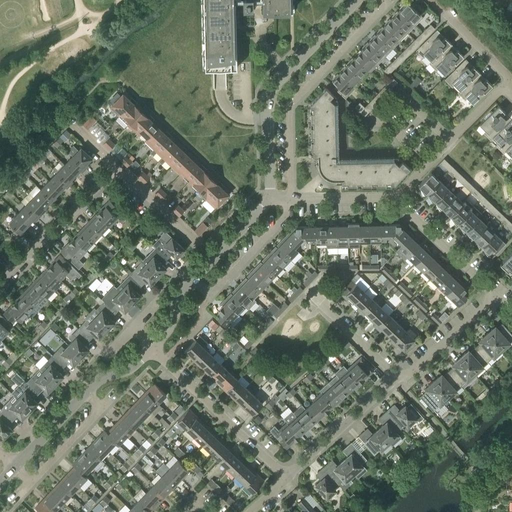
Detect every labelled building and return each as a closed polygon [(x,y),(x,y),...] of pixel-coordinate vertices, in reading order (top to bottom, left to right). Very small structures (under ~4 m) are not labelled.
[(200,0),(202,71),(203,71),(203,69),(219,69),(236,68),(235,2),(242,2),(242,11),(247,11),(247,0),(200,0)] [(294,12),(293,0),(247,0),(247,11),(253,11),(252,1),(258,1),(263,1),(263,11),(286,11),(293,11),(293,12),(294,12)] [(415,25),(423,17),(407,2),(399,10),(415,25)] [(407,33),(415,25),(399,10),(392,18),(407,33)] [(400,41),(407,33),(392,18),(384,26),(400,41)] [(428,35),(434,29),(430,25),(424,31),(428,35)] [(392,49),(400,41),(384,26),(377,34),(392,49)] [(441,40),(439,38),(441,37),(436,32),(417,51),(423,57),(425,56),(431,62),(449,45),(451,43),(445,37),(441,40)] [(420,42),(426,37),(422,33),(416,38),(420,42)] [(385,57),(392,49),(377,34),(369,41),(385,57)] [(413,50),(419,44),(415,40),(409,46),(413,50)] [(378,65),(385,57),(369,41),(362,49),(378,65)] [(454,53),(452,51),(453,50),(449,45),(431,62),(429,63),(436,70),(438,69),(444,75),(464,56),(457,50),(454,53)] [(405,58),(411,52),(407,48),(401,54),(405,58)] [(370,72),(378,65),(362,49),(354,57),(370,72)] [(397,65),(403,59),(399,55),(393,61),(397,65)] [(363,80),(370,72),(354,57),(347,65),(363,80)] [(470,69),(468,67),(470,66),(465,61),(445,80),(452,87),(454,85),(460,91),(477,74),(478,74),(480,72),(473,66),(470,69)] [(390,73),(396,67),(392,63),(386,69),(390,73)] [(355,88),(363,80),(347,65),(339,73),(355,88)] [(345,99),(355,88),(339,73),(332,81),(336,85),(334,88),(345,99)] [(483,82),(481,80),(482,79),(478,74),(477,74),(460,91),(458,93),(465,99),(467,98),(473,104),(492,85),(486,79),(483,82)] [(410,84),(414,88),(414,89),(421,81),(417,77),(410,84)] [(389,90),(395,84),(391,80),(385,86),(389,90)] [(325,87),(310,104),(310,107),(310,122),(312,122),(312,126),(310,126),(311,136),(313,136),(313,141),(311,141),(311,151),(313,151),(313,156),(317,156),(318,162),(318,163),(322,163),(322,166),(324,169),(326,171),(328,173),(331,174),(334,175),(334,179),(336,179),(341,179),(341,183),(347,183),(347,185),(357,185),(357,183),(361,183),(361,185),(371,184),(371,182),(375,182),(375,184),(394,184),(409,168),(404,163),(402,161),(398,164),(394,160),(335,161),(334,103),(329,98),(333,95),(325,87)] [(382,98),(387,92),(383,88),(377,94),(382,98)] [(113,111),(119,116),(132,103),(123,94),(120,97),(119,97),(119,96),(118,96),(117,96),(116,96),(116,97),(115,97),(115,98),(114,98),(114,99),(114,100),(114,101),(114,102),(115,102),(112,105),(110,108),(113,111)] [(374,106),(380,100),(376,96),(370,102),(374,106)] [(143,109),(137,103),(134,106),(132,103),(119,116),(127,125),(143,109)] [(364,117),(368,112),(359,103),(355,108),(364,117)] [(503,118),(501,116),(505,112),(498,106),(479,125),(486,131),(484,133),(491,140),(492,138),(509,121),(505,116),(503,118)] [(136,133),(149,120),(146,117),(149,114),(143,109),(127,125),(136,133)] [(88,129),(96,120),(92,116),(83,125),(88,129)] [(160,125),(154,119),(152,122),(149,120),(136,133),(139,136),(142,133),(147,138),(147,139),(160,125)] [(511,119),(509,121),(492,138),(498,144),(497,146),(503,153),(505,151),(511,143),(511,119)] [(153,150),(166,136),(164,134),(166,131),(160,125),(147,139),(147,138),(144,141),(153,149),(153,150)] [(60,137),(64,141),(70,135),(66,131),(60,137)] [(178,142),(172,136),(169,139),(166,136),(153,150),(153,149),(150,153),(153,156),(156,153),(161,158),(165,155),(178,142)] [(106,147),(111,142),(108,139),(103,144),(106,147)] [(109,150),(114,145),(111,142),(106,147),(109,150)] [(173,164),(184,153),(181,150),(184,148),(178,142),(165,155),(161,158),(158,161),(162,164),(165,161),(171,166),(173,163),(173,164)] [(73,156),(86,169),(89,166),(86,164),(92,158),(88,155),(81,148),(78,151),(73,146),(68,152),(73,156)] [(90,152),(83,146),(81,148),(88,155),(90,152)] [(195,158),(189,153),(186,156),(184,153),(173,164),(173,163),(171,166),(174,169),(179,174),(182,172),(195,158)] [(123,164),(129,158),(125,155),(120,161),(123,164)] [(76,175),(80,170),(82,172),(86,169),(73,156),(65,165),(76,175)] [(127,167),(132,161),(129,158),(123,164),(127,167)] [(191,180),(201,170),(198,167),(201,164),(195,158),(182,172),(179,174),(182,177),(185,175),(191,180)] [(446,169),(450,165),(444,159),(440,163),(446,169)] [(70,185),(73,182),(71,180),(76,175),(65,165),(57,173),(70,185)] [(454,176),(458,173),(452,167),(448,171),(454,176)] [(212,175),(206,169),(204,172),(201,170),(191,180),(188,183),(191,186),(194,183),(199,188),(200,188),(212,175)] [(141,180),(146,175),(143,172),(138,177),(141,180)] [(57,173),(49,181),(60,192),(64,187),(66,189),(70,185),(57,173)] [(424,196),(427,193),(426,193),(439,180),(431,173),(418,186),(422,189),(421,190),(424,196)] [(462,184),(466,180),(460,174),(456,178),(462,184)] [(144,183),(149,178),(146,175),(141,180),(144,183)] [(218,181),(212,175),(200,188),(199,188),(197,191),(200,194),(205,199),(206,199),(208,197),(218,186),(216,183),(218,181)] [(432,203),(434,201),(447,188),(439,180),(426,193),(427,193),(430,197),(429,197),(432,203)] [(41,190),(54,202),(57,199),(55,197),(60,192),(49,181),(41,190)] [(470,191),(473,187),(467,182),(464,186),(470,191)] [(221,189),(218,186),(208,197),(206,199),(211,205),(214,208),(217,205),(220,203),(221,203),(222,204),(223,204),(223,203),(224,203),(225,203),(225,202),(226,202),(226,201),(226,200),(226,199),(226,198),(225,198),(225,197),(230,192),(224,186),(221,189)] [(158,197),(163,191),(160,188),(155,194),(158,197)] [(440,211),(442,208),(454,195),(447,188),(434,201),(438,204),(436,205),(440,211)] [(478,199),(481,195),(475,189),(472,193),(478,199)] [(44,208),(48,203),(50,206),(54,202),(41,190),(33,198),(44,208)] [(161,200),(166,195),(163,191),(158,197),(161,200)] [(448,218),(450,216),(462,203),(454,195),(442,208),(445,211),(444,212),(448,218)] [(485,206),(489,202),(483,197),(479,200),(485,206)] [(38,219),(41,215),(39,213),(44,208),(33,198),(25,206),(38,219)] [(473,207),(466,199),(462,203),(450,216),(453,219),(452,220),(456,226),(458,223),(473,207)] [(127,218),(109,200),(104,206),(106,207),(102,210),(101,209),(96,214),(109,225),(108,226),(109,227),(118,218),(122,223),(127,218)] [(493,214),(497,210),(491,204),(487,208),(493,214)] [(175,213),(181,208),(177,205),(172,210),(175,213)] [(28,225),(33,220),(35,222),(38,219),(25,206),(17,215),(28,225)] [(464,233),(466,231),(465,231),(478,218),(481,214),(473,207),(458,223),(461,226),(460,227),(464,233)] [(179,217),(184,211),(181,208),(175,213),(179,217)] [(501,221),(505,217),(499,212),(495,215),(501,221)] [(109,225),(96,214),(92,219),(93,220),(90,223),(89,222),(101,234),(108,226),(109,225)] [(17,215),(9,223),(15,229),(13,232),(20,238),(25,232),(23,230),(28,225),(17,215)] [(471,240),(473,238),(486,225),(478,218),(465,231),(466,231),(469,234),(468,235),(471,240)] [(93,242),(101,234),(89,222),(84,227),(85,228),(82,232),(93,242)] [(199,236),(207,227),(203,222),(194,231),(199,236)] [(341,226),(337,226),(337,248),(348,247),(348,243),(348,223),(341,224),(341,226)] [(354,226),(354,223),(348,223),(348,243),(359,242),(358,225),(354,226)] [(359,242),(369,242),(369,223),(363,223),(363,225),(358,225),(359,242)] [(375,225),(375,223),(369,223),(369,242),(380,242),(380,225),(375,225)] [(315,243),(326,243),(326,224),(320,224),(320,226),(315,226),(315,238),(315,243)] [(332,224),(326,224),(326,243),(327,254),(337,254),(337,248),(337,226),(332,226),(332,224)] [(402,229),(400,227),(400,225),(380,225),(380,242),(386,242),(385,237),(393,236),(402,245),(403,245),(412,235),(404,228),(402,229)] [(479,248),(481,246),(493,233),(486,225),(473,238),(477,241),(475,242),(479,248)] [(315,238),(315,226),(295,227),(295,229),(293,232),(291,230),(284,238),(294,248),(298,251),(305,243),(305,238),(315,238)] [(93,242),(82,232),(79,235),(77,234),(73,239),(85,250),(93,242)] [(161,236),(153,245),(152,246),(155,248),(165,258),(171,253),(176,258),(179,254),(180,255),(184,251),(183,251),(184,249),(171,238),(165,232),(161,236)] [(489,253),(502,240),(493,233),(481,246),(484,249),(483,250),(487,255),(489,253)] [(407,256),(418,244),(415,241),(417,240),(412,235),(403,245),(402,245),(396,252),(404,260),(407,257),(407,256)] [(294,248),(284,238),(279,243),(281,244),(278,248),(290,259),(298,251),(294,248)] [(85,250),(73,239),(68,243),(70,245),(66,248),(65,247),(60,252),(79,269),(84,264),(79,259),(87,251),(85,250)] [(422,247),(418,244),(407,256),(407,257),(415,264),(428,250),(423,246),(422,247)] [(160,277),(163,273),(163,272),(166,269),(160,263),(165,258),(155,248),(146,258),(142,262),(158,277),(159,276),(160,277)] [(290,259),(278,248),(274,251),(273,249),(269,254),(282,267),(290,259)] [(422,271),(434,259),(431,256),(432,255),(428,250),(415,264),(422,271)] [(511,251),(500,264),(507,270),(509,269),(511,272),(510,273),(511,275),(511,251)] [(275,275),(282,267),(269,254),(264,258),(266,260),(263,263),(275,275)] [(81,275),(60,255),(55,260),(56,261),(53,265),(52,263),(47,268),(59,280),(60,281),(66,275),(71,280),(75,275),(78,278),(81,275)] [(437,262),(434,259),(422,271),(430,279),(443,265),(439,261),(437,262)] [(138,266),(130,275),(140,285),(145,280),(150,285),(154,281),(154,282),(158,279),(157,278),(158,277),(142,262),(138,266)] [(275,275),(263,263),(260,266),(258,265),(254,269),(267,283),(275,275)] [(438,286),(450,274),(446,271),(448,269),(443,265),(430,279),(438,286)] [(388,276),(391,273),(385,267),(382,270),(388,276)] [(55,291),(62,283),(60,281),(59,280),(47,268),(43,273),(44,274),(41,278),(55,291)] [(260,290),(267,283),(254,269),(249,274),(251,275),(248,279),(260,290)] [(312,280),(318,274),(315,271),(309,277),(312,280)] [(394,282),(397,279),(391,273),(388,276),(394,282)] [(453,277),(450,274),(438,286),(446,294),(459,280),(454,276),(453,277)] [(134,303),(138,300),(137,299),(140,296),(135,290),(140,285),(130,275),(121,284),(124,287),(120,292),(132,304),(133,303),(134,303)] [(306,287),(312,280),(309,277),(303,284),(306,287)] [(55,291),(41,278),(37,281),(36,280),(32,285),(47,299),(55,291)] [(260,290),(248,279),(245,282),(243,280),(239,285),(252,298),(260,290)] [(347,288),(349,290),(356,284),(351,279),(345,286),(347,288)] [(458,305),(466,297),(462,293),(465,289),(462,286),(463,284),(459,280),(446,294),(458,305)] [(404,291),(407,288),(401,282),(397,285),(404,291)] [(364,292),(356,284),(349,290),(347,288),(341,294),(347,300),(349,298),(354,303),(364,292)] [(47,299),(32,285),(27,289),(28,291),(25,294),(36,305),(40,309),(48,300),(47,299)] [(248,309),(256,301),(252,298),(239,285),(234,290),(236,291),(233,294),(245,306),(248,309)] [(297,296),(303,290),(300,287),(294,293),(297,296)] [(410,297),(413,294),(407,288),(404,291),(410,297)] [(391,291),(385,297),(388,300),(394,294),(391,291)] [(132,304),(120,292),(116,296),(113,293),(104,302),(114,312),(119,307),(125,312),(128,308),(129,309),(132,305),(131,305),(132,304)] [(360,313),(372,300),(364,292),(354,303),(359,307),(357,310),(360,313)] [(291,302),(297,296),(294,293),(288,299),(291,302)] [(36,305),(25,294),(22,298),(20,296),(16,301),(32,317),(40,309),(36,305)] [(245,306),(233,294),(230,298),(228,296),(224,301),(238,314),(245,306)] [(419,306),(422,303),(416,297),(413,300),(419,306)] [(370,318),(381,308),(372,300),(360,313),(363,316),(365,314),(370,318)] [(32,317),(16,301),(11,306),(13,307),(9,310),(8,309),(3,314),(11,322),(14,324),(18,320),(21,323),(29,314),(32,317)] [(226,326),(238,314),(224,301),(219,305),(221,307),(218,310),(221,314),(217,318),(226,326)] [(94,308),(89,313),(94,318),(107,331),(108,330),(112,327),(111,326),(114,323),(109,317),(114,312),(104,302),(101,305),(96,310),(94,308)] [(282,312),(288,306),(285,302),(279,309),(282,312)] [(425,312),(428,309),(422,303),(419,306),(425,312)] [(377,329),(389,315),(381,308),(370,318),(375,323),(373,325),(377,329)] [(276,318),(282,312),(279,309),(273,315),(276,318)] [(86,321),(78,329),(88,339),(94,333),(99,339),(102,335),(103,336),(107,332),(106,332),(107,331),(94,318),(89,313),(83,319),(86,321)] [(439,325),(442,321),(434,314),(431,317),(439,325)] [(387,334),(397,323),(389,315),(377,329),(380,332),(382,330),(387,334)] [(1,316),(0,317),(0,340),(1,341),(9,332),(7,330),(11,325),(1,316)] [(267,327),(273,321),(270,318),(264,324),(267,327)] [(212,320),(208,325),(214,330),(218,325),(212,320)] [(393,344),(406,331),(397,323),(387,334),(392,339),(390,341),(393,344)] [(497,325),(492,329),(487,334),(502,350),(510,343),(509,343),(511,340),(511,334),(510,332),(507,329),(502,323),(498,327),(497,325)] [(261,333),(267,327),(264,324),(258,330),(261,333)] [(50,328),(40,339),(46,344),(56,334),(50,328)] [(83,357),(86,354),(85,353),(89,349),(83,344),(88,339),(78,329),(70,338),(73,341),(68,345),(81,357),(82,357),(83,357)] [(404,350),(414,339),(406,331),(393,344),(396,347),(398,345),(404,350)] [(480,343),(475,347),(488,362),(493,357),(493,358),(502,350),(487,334),(479,341),(480,343)] [(192,357),(194,359),(204,348),(208,344),(200,336),(184,352),(190,358),(192,357)] [(247,348),(255,340),(252,337),(244,345),(247,348)] [(81,357),(68,345),(64,350),(61,347),(52,356),(63,366),(68,360),(73,366),(77,362),(77,363),(81,359),(80,359),(81,357)] [(256,356),(260,351),(256,347),(252,352),(256,356)] [(470,349),(465,353),(460,358),(475,374),(483,367),(488,362),(475,347),(471,351),(470,349)] [(29,348),(24,353),(28,357),(33,352),(29,348)] [(201,368),(212,356),(204,348),(194,359),(197,361),(195,363),(201,368)] [(58,371),(63,366),(52,356),(44,365),(40,369),(43,372),(55,384),(56,383),(57,384),(61,381),(60,380),(63,376),(58,371)] [(211,375),(221,364),(212,356),(201,368),(207,374),(208,372),(211,375)] [(361,357),(347,370),(359,384),(364,379),(363,378),(372,370),(361,357)] [(453,367),(448,371),(461,386),(466,381),(466,382),(475,374),(460,358),(452,365),(453,367)] [(218,384),(229,372),(221,364),(211,375),(213,377),(212,378),(218,384)] [(336,375),(340,379),(349,390),(353,387),(354,388),(359,384),(347,370),(343,365),(334,373),(336,375)] [(36,374),(27,383),(37,393),(42,387),(48,393),(51,389),(52,390),(55,386),(54,385),(55,384),(43,372),(40,369),(36,374)] [(448,371),(443,376),(441,374),(433,382),(448,398),(456,391),(461,386),(448,371)] [(227,390),(237,380),(229,372),(218,384),(223,389),(225,388),(227,390)] [(349,390),(340,379),(336,375),(328,383),(331,387),(331,386),(342,399),(347,395),(346,393),(349,390)] [(234,400),(245,388),(237,380),(227,390),(230,393),(228,394),(234,400)] [(439,405),(440,406),(448,398),(433,382),(425,389),(426,391),(421,396),(434,410),(439,405)] [(17,399),(30,411),(31,410),(31,411),(35,407),(34,407),(37,403),(32,398),(37,393),(27,383),(18,392),(14,396),(17,399)] [(331,387),(328,383),(319,391),(321,393),(322,392),(323,394),(322,394),(332,405),(336,402),(337,404),(342,399),(331,386),(331,387)] [(166,395),(154,384),(148,390),(150,391),(148,393),(146,392),(158,403),(166,395)] [(244,406),(254,396),(245,388),(234,400),(240,405),(241,404),(244,406)] [(150,412),(158,403),(146,392),(140,398),(142,399),(139,402),(150,412)] [(332,405),(322,394),(323,394),(322,392),(321,393),(312,401),(313,402),(314,402),(325,414),(330,410),(329,409),(332,405)] [(10,401),(1,410),(11,420),(16,414),(22,419),(25,416),(26,417),(29,413),(29,412),(30,411),(17,399),(14,396),(10,401)] [(251,416),(262,404),(254,396),(244,406),(246,408),(245,410),(251,416)] [(150,412),(139,402),(137,404),(136,403),(130,409),(142,420),(150,412)] [(320,419),(325,414),(314,402),(313,402),(305,409),(316,422),(317,421),(316,420),(319,417),(320,419)] [(423,418),(410,404),(406,407),(405,405),(398,412),(393,406),(386,412),(401,428),(405,424),(407,427),(416,418),(419,422),(423,418)] [(302,405),(293,413),(297,417),(307,428),(310,425),(312,426),(316,422),(305,409),(302,405)] [(134,428),(142,420),(130,409),(124,415),(126,416),(124,418),(134,428)] [(186,429),(196,419),(193,416),(195,415),(189,409),(177,421),(186,429)] [(6,438),(9,434),(8,434),(12,430),(6,425),(11,420),(1,410),(0,411),(0,434),(4,439),(5,437),(6,438)] [(293,413),(291,411),(283,418),(287,423),(289,424),(288,424),(299,437),(304,433),(303,431),(307,428),(297,417),(293,413)] [(389,443),(398,435),(396,433),(401,428),(386,412),(379,418),(385,424),(378,430),(389,443)] [(134,428),(124,418),(121,421),(120,419),(114,425),(126,437),(134,428)] [(198,421),(196,419),(186,429),(194,437),(206,425),(200,420),(198,421)] [(291,445),(290,443),(293,440),(294,441),(299,437),(288,424),(289,424),(287,423),(278,431),(274,426),(269,430),(286,449),(291,445)] [(126,437),(114,425),(109,431),(110,432),(108,434),(106,432),(105,433),(116,442),(115,443),(118,445),(126,437)] [(203,445),(212,435),(210,432),(211,431),(206,425),(194,437),(203,445)] [(389,443),(378,430),(371,436),(366,430),(359,436),(374,453),(378,448),(380,450),(389,443)] [(116,442),(105,433),(103,435),(102,434),(96,439),(108,451),(115,443),(116,442)] [(215,437),(212,435),(203,445),(211,453),(222,441),(216,435),(215,437)] [(100,459),(108,451),(96,439),(91,445),(92,447),(90,449),(100,459)] [(219,461),(229,450),(227,448),(228,447),(222,441),(211,453),(219,461)] [(363,467),(363,466),(361,464),(366,460),(351,443),(344,449),(349,455),(342,461),(354,474),(358,478),(367,470),(364,467),(363,467)] [(100,459),(90,449),(87,452),(86,450),(80,456),(92,467),(100,459)] [(232,453),(229,450),(219,461),(227,469),(239,457),(233,451),(232,453)] [(87,478),(85,475),(92,467),(80,456),(75,462),(76,463),(74,466),(87,478)] [(236,477),(246,466),(243,464),(245,462),(239,457),(227,469),(236,477)] [(183,477),(189,471),(178,460),(169,468),(180,478),(182,476),(183,477)] [(354,474),(342,461),(335,467),(330,462),(324,467),(338,484),(344,490),(348,486),(348,485),(345,482),(354,474)] [(87,478),(74,466),(73,466),(76,469),(74,470),(72,469),(67,475),(79,486),(87,478)] [(248,469),(246,466),(236,477),(244,485),(255,473),(249,467),(248,469)] [(327,498),(336,490),(334,488),(338,484),(324,467),(317,473),(322,479),(315,485),(327,498)] [(173,488),(179,482),(177,481),(180,478),(169,468),(161,477),(173,488)] [(256,476),(254,475),(256,473),(255,473),(244,485),(253,493),(264,481),(258,475),(256,476)] [(71,495),(79,486),(67,475),(61,481),(63,482),(60,485),(71,495)] [(168,494),(173,488),(161,477),(154,485),(164,495),(166,492),(168,494)] [(71,495),(60,485),(58,487),(57,486),(51,491),(63,503),(71,495)] [(158,504),(163,499),(162,497),(164,495),(154,485),(146,493),(158,504)] [(222,498),(231,489),(227,486),(219,495),(222,498)] [(55,511),(63,503),(51,491),(46,497),(47,499),(45,501),(55,511)] [(152,510),(158,504),(146,493),(138,501),(148,511),(151,509),(152,510)] [(315,511),(303,498),(298,503),(305,511),(315,511)] [(54,511),(55,511),(45,501),(42,503),(41,502),(35,508),(38,511),(54,511)] [(132,511),(147,511),(148,511),(138,501),(130,510),(132,511)] [(99,511),(103,508),(98,503),(92,510),(94,511),(99,511)]
